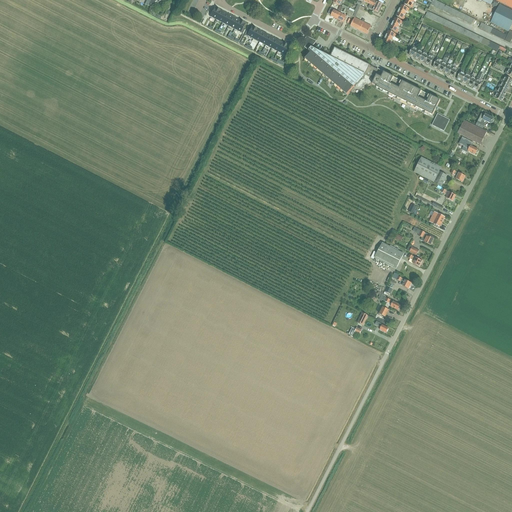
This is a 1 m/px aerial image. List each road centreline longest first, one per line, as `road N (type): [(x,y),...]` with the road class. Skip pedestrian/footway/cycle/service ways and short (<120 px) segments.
road 1 (residential): [(387,353),(507,116)]
road 2 (unclassified): [(307,511),(387,353)]
road 3 (residential): [(507,116),(371,49)]
